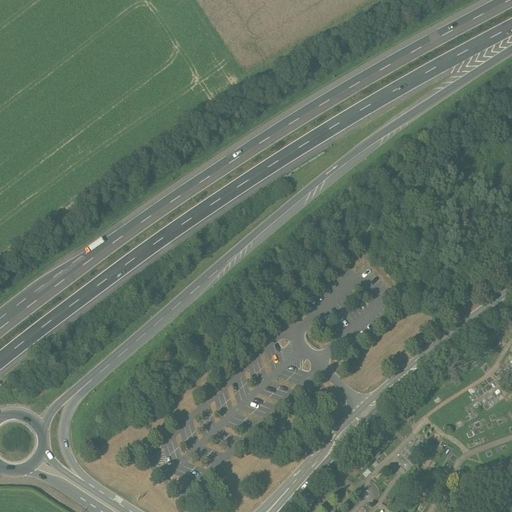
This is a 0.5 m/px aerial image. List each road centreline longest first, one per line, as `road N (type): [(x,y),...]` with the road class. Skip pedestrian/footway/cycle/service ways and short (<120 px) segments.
road 1 (motorway): [(0,364),(238,184),(392,90),(511,31)]
road 2 (motorway): [(511,1),(382,64),(217,166),(0,327)]
road 3 (motorway): [(88,382),(320,184),(511,52)]
road 4 (secondary): [(511,294),(365,414),(276,511)]
